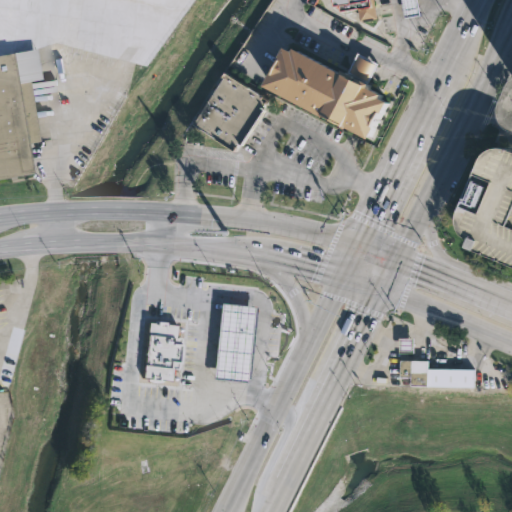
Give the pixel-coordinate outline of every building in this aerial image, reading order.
[(371,0),(372,5),(378,5),(380,18),(364,21),(362,8),(342,11),(341,4),(334,5),(333,0),(371,0)] [(417,0),(420,14),(406,16),(403,0),(417,0)] [(6,175),(0,176),(0,52),(36,46),(42,78),(29,81),(40,141),(28,143),(33,170),(6,175)] [(286,47),(294,52),(296,48),(347,75),(359,53),(379,64),(368,86),(385,94),(383,98),(391,103),(371,141),(266,86),(286,47)] [(263,122),(248,146),(245,144),(240,151),(199,125),(232,74),(273,100),(268,108),(271,110),(263,122)] [(511,147),(511,261),(480,248),(480,251),(471,248),(476,237),(470,234),(466,229),(463,223),(463,214),(490,152),(498,148),(509,146),(511,147)] [(257,326),(260,289),(175,282),(173,312),(236,317),(235,325),(257,326)] [(184,349),(184,316),(167,316),(166,349),(184,349)] [(192,351),(208,351),(208,329),(192,329),(192,351)] [(401,338),(401,353),(416,353),(415,337),(401,338)] [(426,359),(426,384),(409,384),(409,376),(399,376),(399,358),(426,359)]
